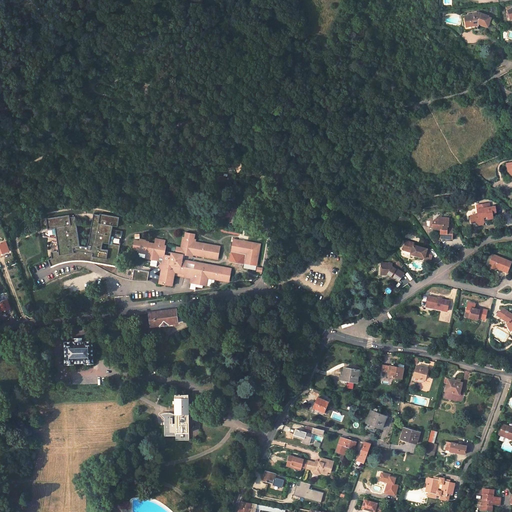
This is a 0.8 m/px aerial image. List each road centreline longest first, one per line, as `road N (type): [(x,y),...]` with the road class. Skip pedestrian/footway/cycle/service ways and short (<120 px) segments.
road 1 (residential): [(0,326),(260,291)]
road 2 (residential): [(234,511),(326,330)]
road 3 (track): [(98,168),(207,180),(265,173)]
road 4 (tertiary): [(348,338),(511,372)]
road 5 (residential): [(303,174),(276,212),(260,291)]
